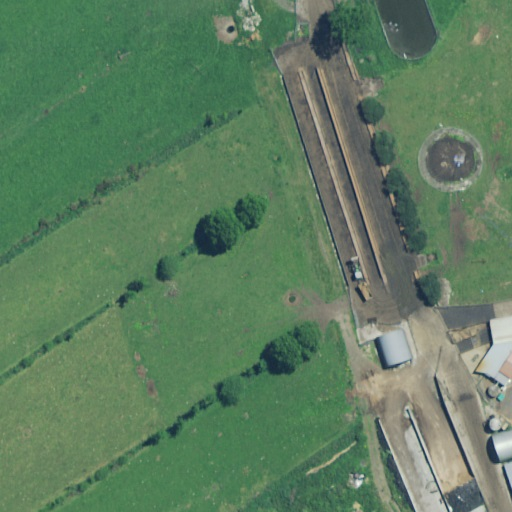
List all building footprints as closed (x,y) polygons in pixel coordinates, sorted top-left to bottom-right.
[(511,317),(490,322),(490,323),(494,346),(478,369),(505,388),(511,377),(511,317)] [(402,331),(370,340),(376,363),(384,361),(386,368),(410,361),(402,331)] [(502,430),(499,418),(488,422),(491,433),(502,430)] [(511,457),(511,430),(491,437),(499,462),(511,457)] [(511,463),(503,467),(511,493),(511,463)]
